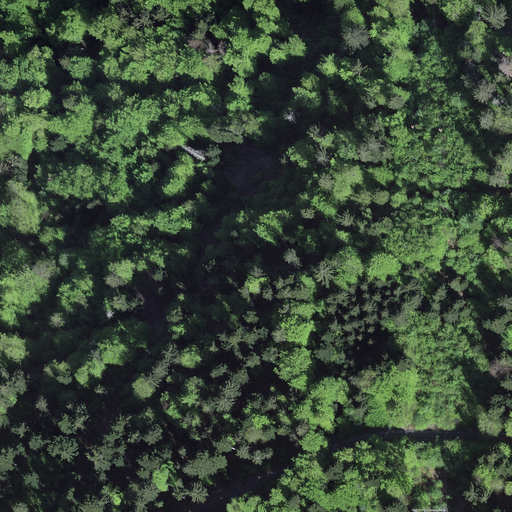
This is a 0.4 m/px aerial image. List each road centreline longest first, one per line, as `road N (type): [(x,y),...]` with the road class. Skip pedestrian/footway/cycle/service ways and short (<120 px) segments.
road 1 (track): [(511,192),(375,204),(336,233),(238,272),(180,308),(107,329),(49,368),(0,371)]
road 2 (track): [(200,511),(360,436),(511,429)]
road 3 (track): [(0,100),(55,98),(133,41),(266,0)]
